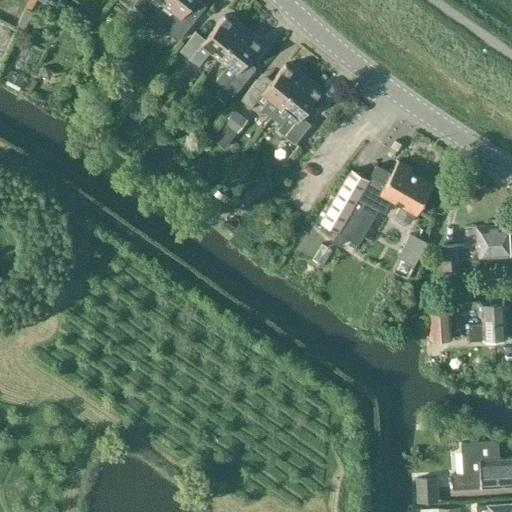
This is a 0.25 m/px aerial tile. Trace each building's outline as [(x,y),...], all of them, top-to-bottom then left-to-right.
[(151,18),(163,3),(165,0),(128,0),(134,4),(151,18)] [(165,0),(163,3),(151,18),(168,32),(178,40),(194,20),(197,17),(206,6),(198,0),(165,0)] [(210,51),(219,58),(244,26),(229,14),(227,17),(224,15),(205,39),(195,31),(179,51),(198,66),(210,51)] [(227,65),(215,80),(224,86),(234,94),(250,75),(240,67),(259,43),(257,41),(259,38),(244,26),(219,58),(227,65)] [(256,80),(240,99),(250,107),(256,100),(263,106),(261,108),(271,116),(305,75),(290,63),(288,66),(285,63),(266,88),(256,80)] [(305,75),(271,116),(281,124),(278,129),(295,143),(311,123),(301,115),(320,91),(318,89),(320,86),(305,75)] [(236,133),(247,119),(234,109),(224,123),(236,133)] [(351,170),(320,222),(338,232),(333,241),(341,246),(346,237),(358,243),(362,236),(377,209),(385,214),(385,213),(393,199),(401,204),(395,215),(396,220),(404,225),(410,223),(416,212),(432,184),(410,172),(412,168),(398,160),(391,173),(376,165),(368,179),(351,170)] [(477,257),(509,256),(508,224),(464,226),(465,244),(477,244),(477,257)] [(444,270),(458,269),(456,245),(441,246),(444,270)] [(482,320),(468,322),(469,330),(469,340),(506,338),(504,301),(481,302),(482,320)] [(430,340),(452,338),(449,304),(428,305),(430,340)] [(452,488),(511,484),(511,456),(497,458),(497,443),(493,440),(461,442),(462,473),(451,474),(452,488)] [(418,502),(437,502),(436,478),(417,479),(418,502)] [(222,499),(209,511),(252,511),(238,498),(222,499)] [(511,511),(511,503),(477,506),(477,511),(511,511)]
